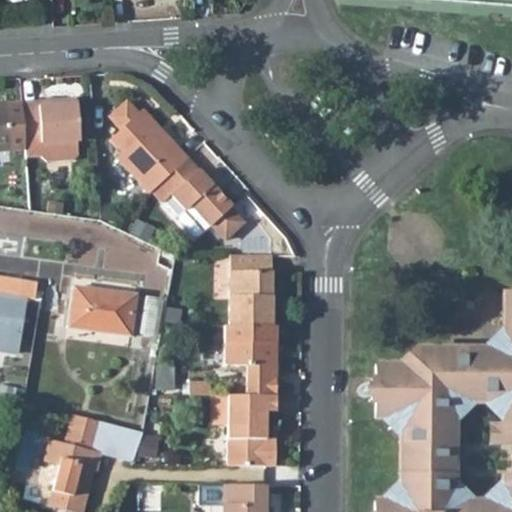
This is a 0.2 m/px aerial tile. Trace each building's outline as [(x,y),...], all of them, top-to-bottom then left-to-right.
[(37,102),(20,104),(23,141),(23,150),(24,157),(40,156),(40,157),(45,162),(71,160),(76,154),(75,140),(78,140),(75,100),(52,101),(52,105),(37,106),(37,102)] [(140,110),(136,114),(125,101),(107,117),(119,130),(108,140),(120,153),(115,157),(147,193),(158,183),(185,158),(140,110)] [(0,151),(9,151),(23,150),(23,141),(20,104),(6,105),(0,105),(0,151)] [(193,174),(197,171),(185,158),(158,183),(184,211),(189,206),(207,225),(208,226),(210,225),(223,240),(242,223),(228,208),(230,207),(202,177),(199,180),(193,174)] [(199,180),(202,177),(197,171),(193,174),(199,180)] [(207,225),(189,206),(184,211),(178,217),(178,222),(191,236),(196,236),(207,225)] [(152,228),(135,220),(128,234),(145,242),(152,228)] [(269,326),(270,256),(228,256),(227,326),(269,326)] [(33,299),(36,284),(0,278),(0,293),(25,298),(33,299)] [(129,328),(134,296),(72,287),(69,317),(129,328)] [(0,350),(15,353),(25,298),(0,293),(0,350)] [(511,511),(511,296),(502,296),(502,335),(486,351),(416,350),(417,356),(406,365),(375,365),(375,378),(374,405),(374,419),(399,418),(398,502),(374,501),(373,511),(511,511)] [(128,336),(129,328),(69,317),(67,328),(128,336)] [(269,326),(227,326),(223,326),(223,363),(224,365),(245,365),(245,396),(256,396),(274,396),(274,326),(269,326)] [(406,365),(417,356),(416,350),(403,362),(406,365)] [(374,405),(375,378),(367,378),(367,383),(364,383),(364,400),(367,400),(367,405),(374,405)] [(11,397),(15,380),(6,379),(2,395),(11,397)] [(206,396),(206,383),(188,383),(188,396),(206,396)] [(227,396),(210,396),(210,426),(227,426),(227,396)] [(256,396),(245,396),(227,396),(227,426),(226,466),(274,466),(275,446),(264,446),(264,440),(264,412),(274,412),(274,396),(256,396)] [(140,433),(128,430),(71,415),(63,444),(48,440),(42,461),(58,465),(47,506),(69,511),(81,511),(87,489),(84,488),(89,470),(92,471),(95,471),(99,454),(130,462),(140,433)] [(153,458),(156,443),(144,441),(142,456),(153,458)] [(87,489),(92,471),(89,470),(84,488),(87,489)] [(222,486),(197,486),(196,505),(221,504),(222,486)] [(262,511),(263,486),(222,486),(221,504),(221,511),(262,511)]
